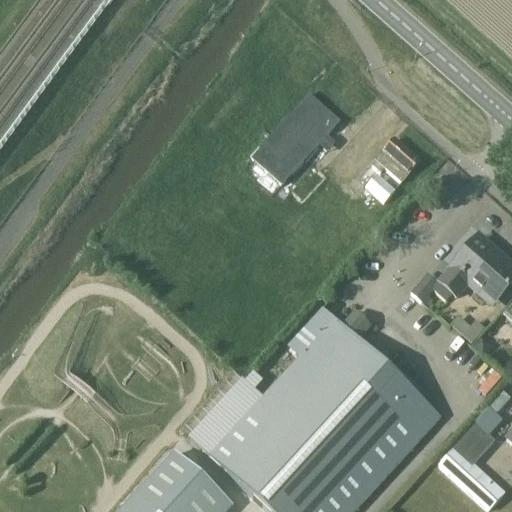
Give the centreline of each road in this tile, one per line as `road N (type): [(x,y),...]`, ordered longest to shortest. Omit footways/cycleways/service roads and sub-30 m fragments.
road 1 (secondary): [(511,120),(375,0)]
road 2 (residential): [(490,188),(389,94)]
